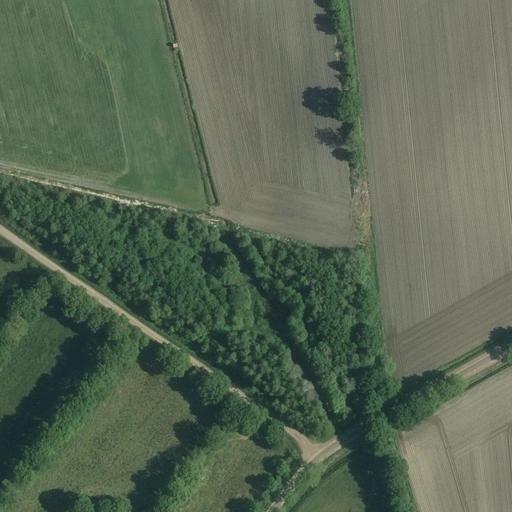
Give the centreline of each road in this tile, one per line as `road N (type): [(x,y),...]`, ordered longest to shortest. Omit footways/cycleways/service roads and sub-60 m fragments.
road 1 (track): [(348,0),(388,415)]
road 2 (track): [(315,459),(294,434),(0,230)]
road 3 (tertiary): [(272,511),(315,459),(348,436),(511,345)]
